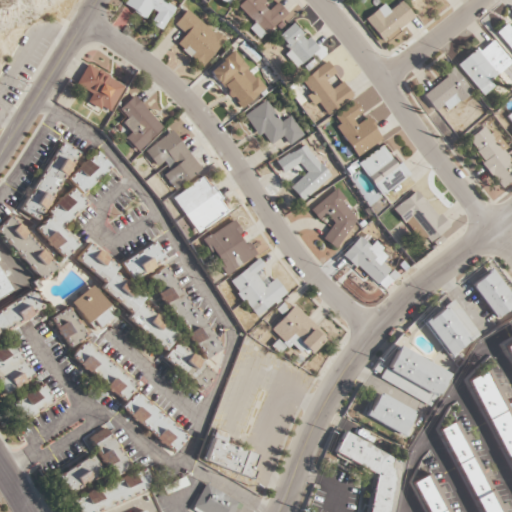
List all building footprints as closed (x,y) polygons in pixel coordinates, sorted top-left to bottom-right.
[(176,7),(165,0),(127,0),(124,6),(148,21),(147,22),(161,31),(176,7)] [(253,23),(247,29),(259,40),(286,13),(276,2),(268,11),(262,5),(266,0),(243,0),(237,6),(253,23)] [(383,4),(363,20),(381,43),(414,17),(401,1),(389,11),(383,4)] [(188,9),(174,24),(185,34),(178,42),(203,65),(224,42),(188,9)] [(511,18),(511,30),(506,23),(495,33),(511,52),(511,18)] [(294,68),(316,51),(294,23),(277,36),(288,50),(283,54),(294,68)] [(456,64),(482,96),(493,87),(489,81),(500,73),(511,88),(511,63),(493,40),(479,52),(476,48),(456,64)] [(209,71),(240,109),(265,89),(234,51),(209,71)] [(301,80),(310,93),(306,97),(313,106),(318,102),(326,115),(353,97),(342,82),(331,89),(326,81),(335,74),(327,62),(301,80)] [(108,113),(124,85),(86,64),(75,85),(91,94),(87,101),(108,113)] [(421,93),(434,111),(442,106),(446,111),(472,93),(456,70),(421,93)] [(124,139),(137,152),(162,127),(133,96),(119,109),(127,118),(121,123),(130,132),(124,139)] [(243,115),(257,137),(262,134),(269,145),(283,136),(288,145),(304,136),(291,116),(280,122),(266,100),(243,115)] [(382,140),(368,117),(356,125),(352,119),(362,112),(355,102),(331,118),(356,156),(382,140)] [(511,129),(511,112),(503,119),(511,129)] [(466,140),(501,189),(511,180),(511,156),(506,148),(505,149),(488,125),(466,140)] [(144,150),(156,167),(163,162),(169,171),(163,175),(173,190),(200,171),(173,130),(144,150)] [(19,212),(38,223),(78,153),(60,142),(19,212)] [(331,176),(303,142),(276,165),(285,174),(298,163),(307,173),(289,188),(301,202),(331,176)] [(377,195),(409,177),(400,161),(394,165),(383,146),(357,161),(377,195)] [(112,170),(99,152),(67,176),(79,193),(112,170)] [(195,233),(228,210),(203,176),(171,199),(195,233)] [(34,229),(61,260),(78,245),(61,226),(86,205),(72,188),(46,211),(49,215),(34,229)] [(334,249),(357,220),(343,202),(345,199),(337,188),(309,209),(317,220),(324,215),(329,218),(333,224),(321,239),(334,249)] [(393,207),(420,247),(445,229),(419,190),(393,207)] [(0,233),(39,281),(55,268),(12,216),(0,225),(0,233)] [(256,255),(247,242),(244,244),(238,235),(242,233),(233,219),(202,240),(225,275),(256,255)] [(370,246),(359,236),(342,255),(382,292),(397,276),(382,262),(389,255),(374,242),(370,246)] [(75,260),(104,283),(97,291),(167,349),(178,335),(139,303),(144,297),(113,272),(118,267),(89,243),(75,260)] [(120,263),(131,281),(165,261),(154,243),(120,263)] [(228,281),(255,318),(286,295),(274,279),(263,287),(254,274),(264,267),(258,259),(228,281)] [(150,275),(199,363),(218,352),(170,265),(150,275)] [(0,270),(0,297),(12,291),(0,270)] [(494,321),(511,307),(511,299),(492,270),(469,286),(494,321)] [(70,302),(94,334),(116,318),(93,286),(70,302)] [(0,310),(0,335),(45,311),(34,292),(0,310)] [(478,335),(451,300),(421,324),(447,358),(478,335)] [(310,354),(327,337),(293,306),(270,331),(288,348),(291,345),(299,353),(304,348),(310,354)] [(87,335),(66,307),(48,321),(68,349),(87,335)] [(187,436),(133,391),(137,385),(84,341),(69,360),(125,406),(121,411),(173,454),(187,436)] [(33,378),(14,342),(0,348),(0,392),(1,395),(33,378)] [(216,373),(174,343),(162,361),(204,391),(216,373)] [(449,373),(395,346),(378,381),(432,407),(449,373)] [(511,469),(511,418),(501,394),(500,396),(488,370),(470,378),(511,469)] [(11,403),(22,421),(53,401),(42,383),(11,403)] [(414,413),(376,392),(363,417),(401,438),(414,413)] [(480,511),(504,511),(503,510),(504,503),(497,503),(486,477),(486,469),(479,468),(467,443),(468,434),(461,433),(455,421),(441,428),(480,511)] [(107,479),(127,471),(110,428),(90,436),(107,479)] [(202,462),(249,479),(257,455),(225,443),(228,435),(214,430),(202,462)] [(387,511),(398,451),(338,441),(335,460),(376,467),(368,511),(387,511)] [(103,474),(91,455),(57,477),(68,495),(103,474)] [(96,511),(154,491),(146,470),(71,498),(76,511),(96,511)] [(430,511),(452,511),(442,488),(442,487),(435,487),(429,474),(416,480),(430,511)] [(235,511),(240,503),(204,484),(190,510),(193,511),(235,511)]
